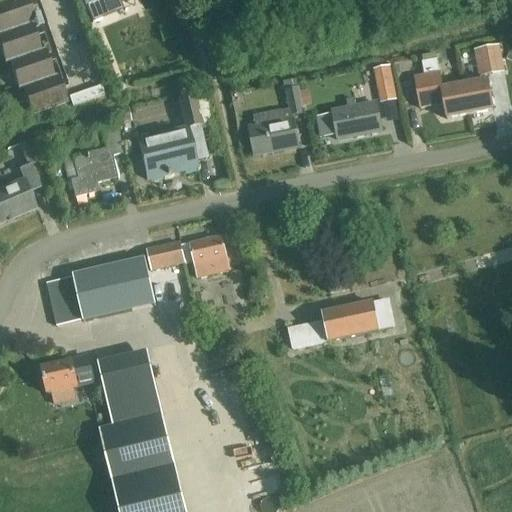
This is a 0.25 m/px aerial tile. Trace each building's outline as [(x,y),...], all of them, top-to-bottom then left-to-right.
[(45,50),(41,51),(31,24),(36,22),(27,0),(15,0),(0,5),(0,29),(2,35),(0,35),(0,42),(7,64),(12,62),(21,89),(26,88),(35,115),(68,104),(59,76),(55,78),(45,50)] [(82,0),(92,24),(101,20),(100,19),(120,11),(116,0),(82,0)] [(424,46),(427,58),(445,54),(442,42),(424,46)] [(477,52),(481,76),(506,72),(502,48),(477,52)] [(471,115),(465,85),(445,89),(440,60),(424,63),(427,76),(417,78),(422,109),(446,104),(448,119),(471,115)] [(375,72),(381,105),(395,102),(389,69),(375,72)] [(465,85),(471,115),(495,111),(489,81),(465,85)] [(71,98),(74,108),(106,96),(103,86),(71,98)] [(286,93),(291,118),(305,115),(300,90),(286,93)] [(209,159),(202,128),(195,99),(181,102),(187,131),(139,142),(149,181),(198,169),(196,162),(209,159)] [(377,103),(355,108),(354,100),(346,101),(348,109),(334,112),(335,117),(322,120),(325,136),(338,133),(340,141),(383,132),(377,103)] [(295,120),(284,122),(282,112),(253,117),(255,128),(251,129),(256,158),(301,149),(295,120)] [(73,181),(77,199),(101,193),(99,184),(119,179),(114,158),(123,156),(116,127),(101,131),(106,151),(74,159),(79,180),(73,181)] [(0,192),(0,226),(38,211),(31,194),(41,190),(32,167),(42,163),(34,142),(18,146),(27,169),(14,175),(18,184),(0,192)] [(181,216),(159,220),(161,231),(183,227),(181,216)] [(183,248),(187,263),(193,261),(197,280),(231,271),(223,238),(183,248)] [(187,264),(187,263),(183,248),(182,243),(149,251),(154,272),(187,264)] [(84,320),(84,324),(157,307),(147,261),(47,285),(56,326),(84,320)] [(345,280),(328,282),(330,289),(331,295),(349,292),(345,280)] [(210,288),(216,313),(229,310),(222,284),(210,288)] [(293,331),(298,350),(381,331),(375,304),(329,315),(331,323),(293,331)] [(208,331),(217,370),(242,365),(233,325),(208,331)] [(182,339),(194,381),(214,375),(202,333),(182,339)] [(112,483),(118,511),(185,511),(162,416),(163,416),(146,352),(98,364),(114,429),(100,432),(112,483)] [(43,371),(49,395),(95,383),(89,359),(43,371)] [(253,385),(233,386),(234,404),(253,403),(253,385)]
